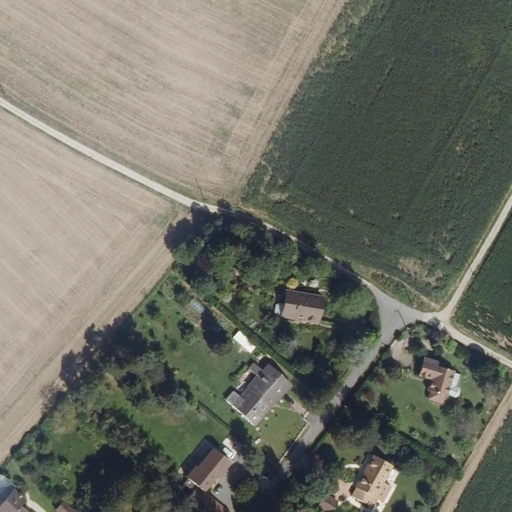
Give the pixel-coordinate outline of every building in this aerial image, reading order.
[(334,325),(346,301),(315,285),(309,296),(305,294),(301,295),(297,302),(298,305),(334,325)] [(137,339),(144,333),(136,326),(129,333),(137,339)] [(245,348),(257,356),(261,350),(249,342),(245,348)] [(455,381),(458,371),(451,367),(433,360),(434,357),(420,352),(414,369),(428,374),(424,385),(428,387),(426,392),(439,397),(443,391),(455,395),(460,384),(455,381)] [(251,420),(283,383),(252,357),(245,365),(252,370),(253,374),(243,388),(238,393),(230,387),(222,397),(251,420)] [(95,411),(89,417),(97,426),(103,420),(95,411)] [(218,470),(228,457),(211,443),(206,450),(203,448),(185,470),(205,486),(213,476),(209,473),(212,468),(218,470)] [(382,481),(391,464),(371,453),(355,484),(356,489),(352,496),(367,505),(373,495),(383,501),(391,486),(382,481)] [(23,465),(11,456),(2,467),(15,476),(23,465)] [(148,468),(133,456),(125,467),(139,478),(148,468)] [(32,511),(18,499),(22,493),(9,484),(0,495),(0,511),(32,511)] [(227,511),(228,511),(204,492),(200,497),(191,489),(183,499),(198,511),(227,511)] [(328,511),(330,511),(337,498),(324,490),(316,505),(328,511)] [(85,511),(66,494),(62,500),(58,503),(69,511),(85,511)] [(174,511),(162,502),(153,511),(174,511)]
